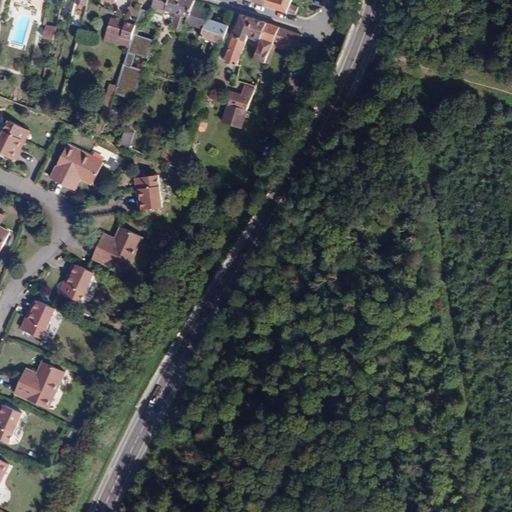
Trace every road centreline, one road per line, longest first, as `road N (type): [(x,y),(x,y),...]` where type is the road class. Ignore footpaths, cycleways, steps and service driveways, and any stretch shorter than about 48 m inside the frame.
road 1 (primary): [(375,0),(318,137),(151,410),(102,511)]
road 2 (residential): [(0,324),(9,298),(48,261),(69,222),(62,207),(0,173)]
